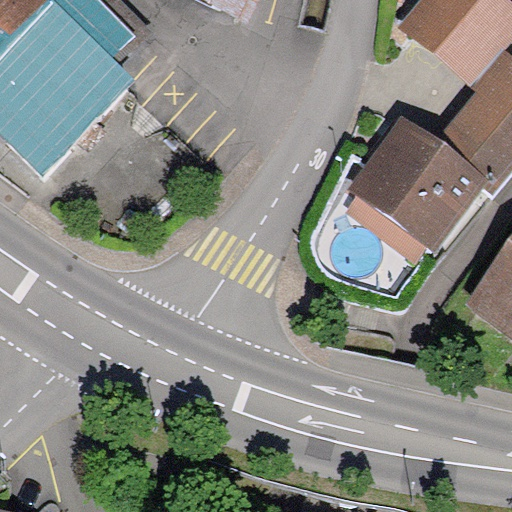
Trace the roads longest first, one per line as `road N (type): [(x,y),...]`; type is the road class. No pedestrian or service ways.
road 1 (residential): [(169,369),(333,64),(346,0)]
road 2 (primary): [(511,461),(169,369)]
